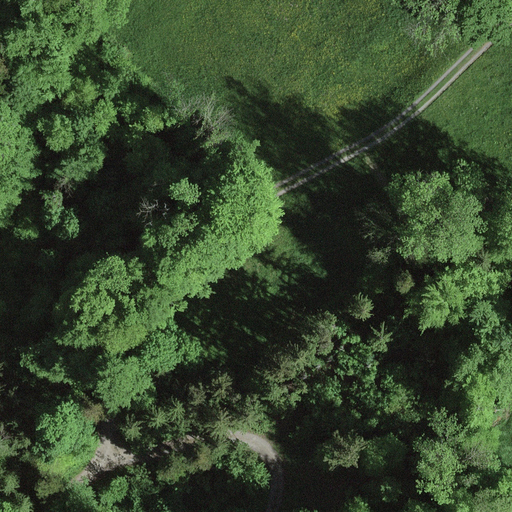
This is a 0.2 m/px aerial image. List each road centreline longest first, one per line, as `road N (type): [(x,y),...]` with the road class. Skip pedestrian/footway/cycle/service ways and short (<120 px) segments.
road 1 (track): [(48,511),(85,475),(101,395),(146,294),(208,227),(416,112),(511,19)]
road 2 (track): [(272,511),(278,477),(271,453),(246,437),(177,444),(85,475)]
